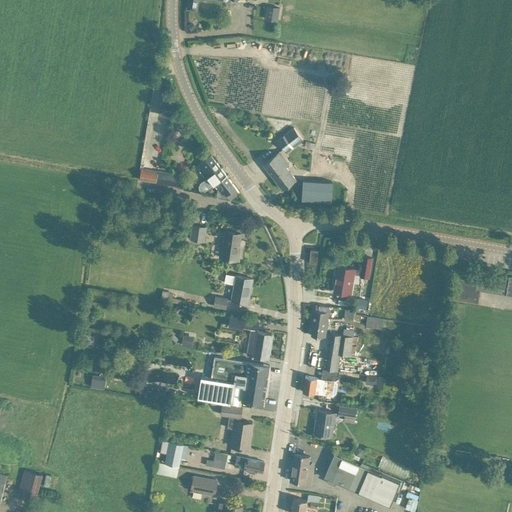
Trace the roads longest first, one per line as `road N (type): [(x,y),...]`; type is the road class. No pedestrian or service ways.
road 1 (tertiary): [(271,511),(297,342),(293,227)]
road 2 (tertiary): [(293,227),(247,185),(187,93),(172,0)]
road 3 (tertiary): [(511,252),(357,224),(293,227)]
road 4 (unknown): [(269,210),(149,188)]
